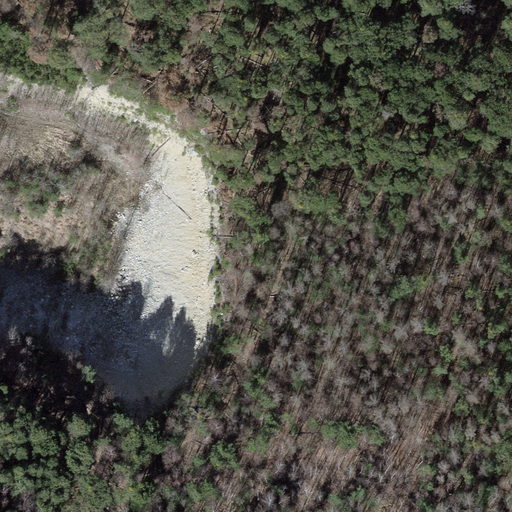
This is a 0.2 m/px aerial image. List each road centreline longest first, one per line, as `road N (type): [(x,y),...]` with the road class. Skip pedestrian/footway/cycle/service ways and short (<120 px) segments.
road 1 (motorway): [(511,319),(0,152)]
road 2 (motorway): [(0,271),(511,437)]
